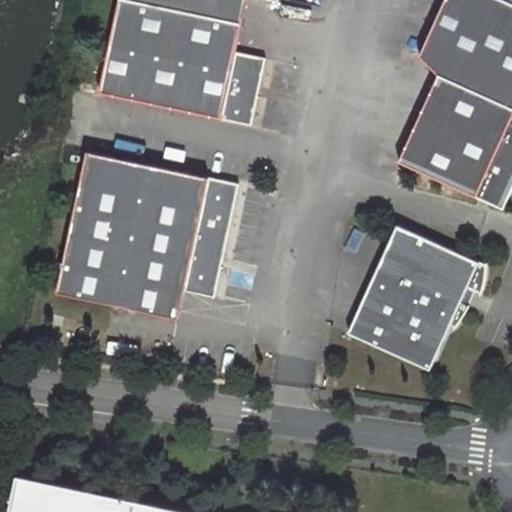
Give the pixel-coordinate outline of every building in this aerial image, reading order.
[(121,0),(102,91),(254,125),(268,58),(238,51),(244,22),(140,0),(121,0)] [(140,0),(244,22),(248,0),(275,0),(281,1),(280,0),(140,0)] [(439,72),(511,104),(511,2),(507,0),(444,0),(418,55),(439,72)] [(511,104),(439,72),(429,94),(434,97),(438,101),(442,105),(447,109),(401,156),(506,205),(511,192),(511,104)] [(429,94),(401,156),(447,109),(442,105),(438,101),(434,97),(429,94)] [(242,182),(162,165),(150,162),(90,149),(59,291),(180,317),(186,289),(217,295),(242,182)] [(488,262),(399,220),(348,328),(430,366),(451,321),(456,323),(465,311),(470,302),(462,298),(468,284),(476,287),(482,290),(487,274),(488,262)] [(462,298),(470,302),(476,287),(468,284),(462,298)] [(185,511),(19,476),(11,511),(185,511)]
